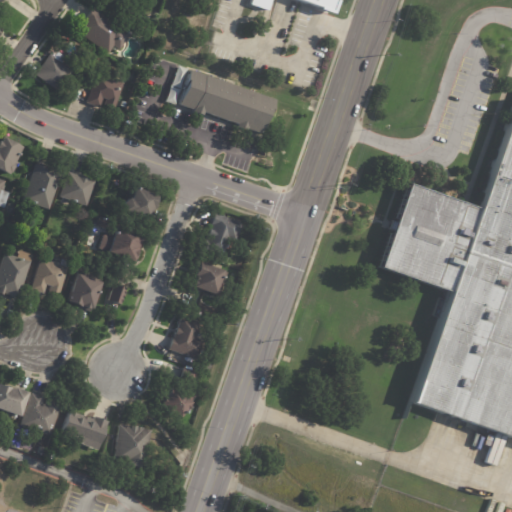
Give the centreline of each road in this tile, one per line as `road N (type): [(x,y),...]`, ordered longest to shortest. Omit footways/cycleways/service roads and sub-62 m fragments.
road 1 (secondary): [(202,511),(380,0)]
road 2 (residential): [(0,90),(38,120),(305,209)]
road 3 (residential): [(201,177),(120,382)]
